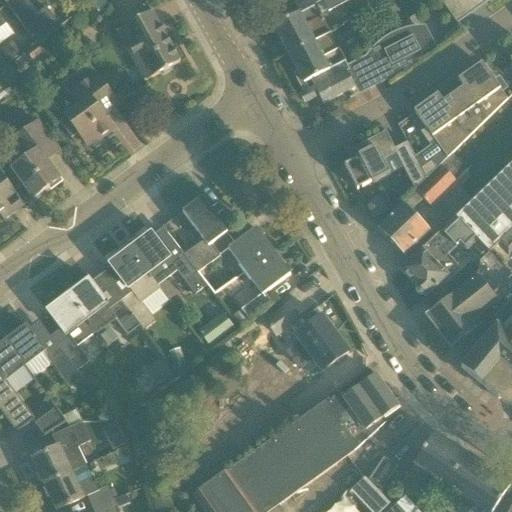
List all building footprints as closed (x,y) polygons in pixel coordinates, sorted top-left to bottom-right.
[(22,0),(15,0),(7,7),(35,44),(59,26),(46,9),(36,17),(22,0)] [(103,0),(102,0),(93,5),(98,14),(108,8),(103,0)] [(321,0),(328,13),(352,0),(321,0)] [(493,0),(440,0),(452,16),(474,0),(479,0),(484,6),(493,0)] [(274,27),(289,56),(331,34),(320,15),(315,5),(274,27)] [(152,13),(151,13),(117,32),(145,83),(160,74),(163,76),(172,71),(172,67),(180,63),(152,13)] [(315,89),(319,98),(323,105),(355,88),(354,87),(358,86),(362,94),(395,77),(394,75),(409,67),(408,65),(422,57),(421,55),(435,48),(430,36),(419,42),(412,29),(395,35),(386,39),(372,51),(369,60),(332,79),(329,73),(329,72),(312,81),(316,88),(315,89)] [(312,81),(329,72),(346,63),(331,34),(289,56),(304,85),(312,81)] [(13,43),(1,51),(9,61),(20,53),(13,43)] [(37,45),(26,53),(32,61),(43,52),(37,45)] [(69,96),(69,95),(79,109),(60,124),(71,139),(78,135),(87,147),(97,140),(98,142),(113,131),(103,117),(118,106),(96,76),(97,75),(89,65),(61,85),(69,96)] [(459,105),(477,130),(507,101),(483,66),(470,75),(469,73),(458,81),(469,98),(459,105)] [(477,130),(459,105),(449,112),(437,96),(426,104),(427,105),(415,114),(447,160),(477,130)] [(59,180),(42,157),(55,147),(37,123),(12,142),(25,160),(12,170),(33,199),(59,180)] [(396,154),(394,150),(385,133),(353,149),(359,159),(344,167),(357,192),(371,184),(372,185),(389,176),(382,162),(396,154)] [(407,143),(394,150),(396,154),(402,165),(415,159),(407,143)] [(431,162),(420,169),(427,182),(437,172),(431,162)] [(477,242),(488,254),(511,231),(511,163),(455,219),(477,242)] [(404,255),(428,233),(409,214),(423,201),(431,209),(457,184),(456,183),(442,167),(437,172),(427,182),(416,192),(400,208),(379,229),(404,255)] [(0,216),(3,221),(14,214),(4,200),(14,193),(0,174),(0,216)] [(379,198),(369,204),(371,207),(368,209),(373,219),(386,212),(379,198)] [(182,213),(199,236),(218,222),(215,218),(223,213),(217,205),(209,210),(201,199),(182,213)] [(455,219),(401,271),(416,287),(415,292),(419,296),(424,295),(425,297),(455,268),(445,257),(458,245),(466,253),(477,242),(455,219)] [(227,234),(218,222),(199,236),(204,242),(184,257),(197,274),(228,251),(235,246),(226,235),(227,234)] [(256,230),(235,246),(228,251),(245,274),(273,253),(256,230)] [(511,231),(488,254),(479,263),(477,277),(503,309),(511,300),(511,231)] [(126,245),(158,287),(177,273),(194,296),(206,287),(196,274),(197,274),(184,257),(184,258),(182,256),(171,264),(168,260),(169,259),(151,234),(148,236),(146,233),(137,239),(139,243),(134,247),(131,244),(128,247),(126,244),(126,245)] [(132,294),(120,302),(139,327),(143,331),(156,322),(140,301),(158,287),(126,245),(125,245),(127,247),(124,250),(126,253),(120,257),(118,254),(109,261),(111,264),(109,265),(128,291),(129,290),(132,294)] [(273,253),(245,274),(261,295),(241,310),(248,320),(271,303),(265,295),(290,276),(273,253)] [(490,321),(503,309),(477,277),(429,314),(424,317),(450,350),(455,347),(455,346),(479,327),(474,320),(483,312),(490,321)] [(68,296),(95,334),(114,320),(127,337),(139,327),(120,302),(110,310),(89,281),(68,296)] [(95,334),(68,296),(47,312),(61,331),(51,339),(58,349),(77,373),(89,364),(83,356),(84,356),(77,347),(86,341),(95,334)] [(296,337),(322,373),(348,354),(321,318),(305,330),(299,321),(289,306),(266,323),(277,337),(289,328),(296,337)] [(210,347),(235,329),(223,313),(199,331),(210,347)] [(511,321),(502,331),(496,326),(461,369),(498,400),(511,398),(511,321)] [(26,327),(5,343),(25,369),(26,368),(33,378),(52,364),(71,390),(83,380),(77,373),(58,349),(47,357),(45,353),(26,327)] [(16,398),(17,397),(7,382),(25,369),(5,343),(0,347),(0,412),(16,434),(34,421),(33,420),(16,398)] [(169,354),(173,366),(184,362),(180,350),(169,354)] [(217,360),(138,422),(128,424),(154,511),(173,511),(172,505),(186,495),(181,488),(191,481),(185,472),(178,463),(166,472),(154,433),(177,413),(227,373),(217,360)] [(136,383),(146,396),(159,385),(149,372),(136,383)] [(369,434),(367,432),(398,409),(375,376),(344,399),(339,392),(227,472),(228,474),(194,498),(204,511),(270,511),(353,453),(352,450),(369,434)] [(44,438),(66,424),(56,410),(35,426),(44,438)] [(52,437),(57,448),(32,460),(44,486),(86,466),(77,448),(80,447),(91,442),(81,423),(52,437)] [(117,424),(103,430),(107,438),(120,431),(117,424)] [(429,476),(444,486),(465,456),(434,435),(413,465),(414,466),(400,487),(415,497),(429,476)] [(493,511),(510,487),(465,456),(444,486),(457,495),(439,511),(493,511)] [(374,501),(397,467),(384,459),(369,483),(368,482),(361,492),(374,501)] [(99,491),(93,480),(86,466),(44,486),(57,511),(83,500),(82,498),(87,496),(93,510),(114,501),(108,487),(99,491)] [(126,496),(114,501),(118,509),(130,504),(126,496)] [(118,511),(118,509),(114,501),(93,510),(93,511),(118,511)]
